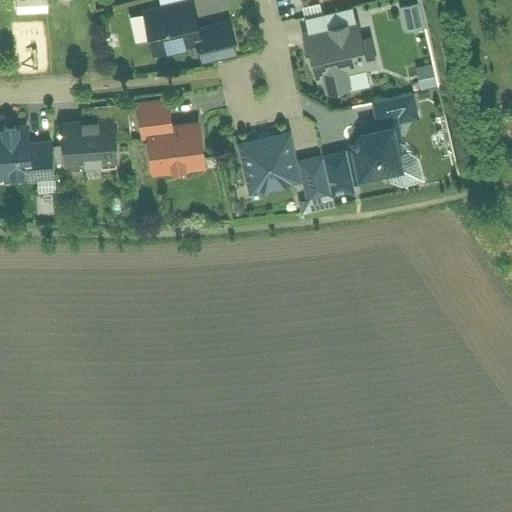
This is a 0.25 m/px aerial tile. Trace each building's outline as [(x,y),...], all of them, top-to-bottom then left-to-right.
[(199,0),(170,0),(147,6),(157,49),(201,38),(208,37),(205,25),(199,0)] [(417,0),(401,0),(405,17),(421,14),(417,0)] [(307,23),(303,23),(312,70),(324,68),(327,84),(352,79),(354,86),(371,82),(368,65),(381,63),(375,30),(370,31),(365,9),(355,11),(353,2),(304,12),(307,23)] [(208,37),(201,38),(205,55),(239,48),(233,19),(205,25),(208,37)] [(434,61),(418,64),(421,84),(438,81),(434,61)] [(372,92),(377,119),(397,115),(398,118),(419,113),(414,85),(372,92)] [(148,123),(175,120),(172,93),(139,96),(143,132),(149,132),(148,123)] [(117,110),(118,134),(131,134),(130,98),(97,99),(98,111),(117,110)] [(98,111),(62,113),(64,162),(119,160),(118,134),(117,110),(98,111)] [(175,120),(148,123),(149,132),(154,169),(208,161),(201,115),(175,120)] [(359,122),(346,141),(347,143),(355,181),(379,176),(378,172),(390,170),(391,175),(401,181),(425,176),(420,153),(411,146),(403,148),(398,118),(397,115),(377,119),(359,122)] [(0,117),(0,178),(3,178),(3,173),(28,172),(28,176),(38,176),(39,186),(58,186),(56,135),(35,136),(34,116),(0,117)] [(247,186),(303,174),(299,153),(293,124),(237,135),(247,186)] [(347,143),(324,148),(331,187),(332,190),(356,186),(355,181),(347,143)] [(307,192),(331,187),(324,148),(299,153),(303,174),(307,192)]
